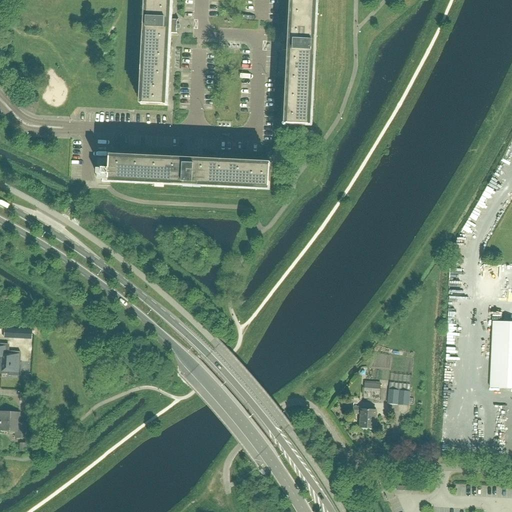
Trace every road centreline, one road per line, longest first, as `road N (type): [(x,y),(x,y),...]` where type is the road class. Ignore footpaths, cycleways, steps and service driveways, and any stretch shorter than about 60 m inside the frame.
road 1 (secondary): [(332,511),(208,355),(97,261),(0,203)]
road 2 (residential): [(202,0),(200,33),(260,36),(255,123),(246,135),(34,126),(0,100)]
road 3 (secondary): [(0,220),(72,263),(181,353),(271,461),(302,511)]
road 4 (unclassified): [(511,471),(360,462),(315,409),(296,402),(230,457),(228,492)]
